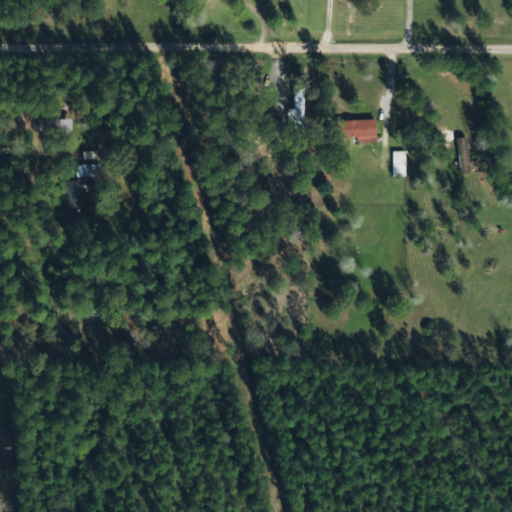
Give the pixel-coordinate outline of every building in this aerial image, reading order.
[(291,110),(285,110),(285,121),(291,121),(291,132),(301,132),(301,86),(291,86),(291,110)] [(67,119),(34,119),(34,131),(67,131),(67,119)] [(372,120),(333,120),(333,141),(372,141),(372,120)] [(158,127),(147,127),(147,139),(158,139),(158,127)] [(402,152),(389,152),(389,178),(402,178),(402,152)] [(89,176),(89,167),(76,166),(76,176),(89,176)] [(56,183),(57,228),(79,228),(78,183),(56,183)] [(64,316),(54,316),(54,362),(64,362),(64,316)]
